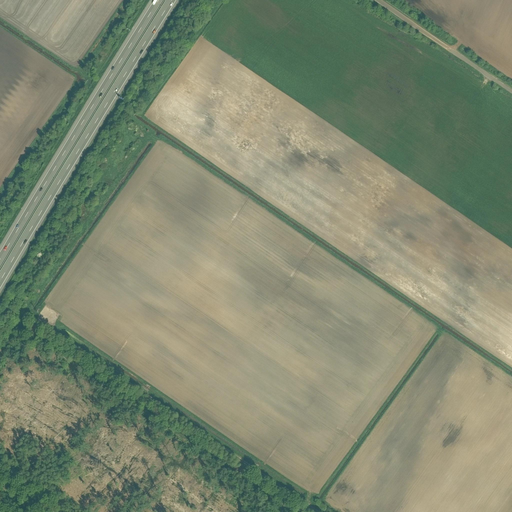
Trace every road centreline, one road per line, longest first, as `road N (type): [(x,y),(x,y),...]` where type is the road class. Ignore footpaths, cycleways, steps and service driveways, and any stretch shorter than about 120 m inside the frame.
road 1 (track): [(316,511),(43,325)]
road 2 (motorway): [(0,282),(171,0)]
road 3 (motorway): [(159,0),(0,261)]
road 4 (unclassified): [(511,91),(376,0)]
